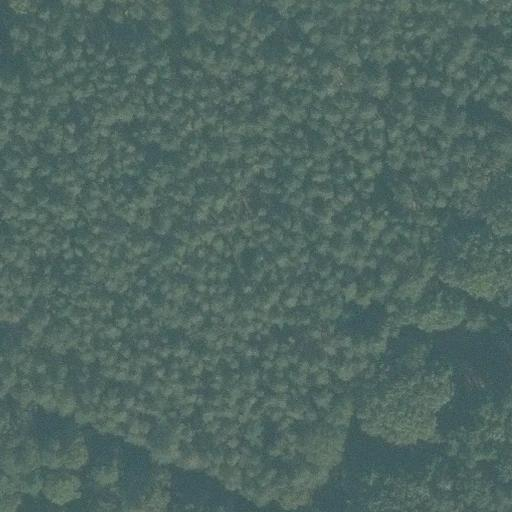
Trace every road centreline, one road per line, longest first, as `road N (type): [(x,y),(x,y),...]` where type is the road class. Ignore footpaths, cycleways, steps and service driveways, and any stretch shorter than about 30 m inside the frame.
road 1 (track): [(511,142),(305,497)]
road 2 (track): [(305,497),(0,359)]
